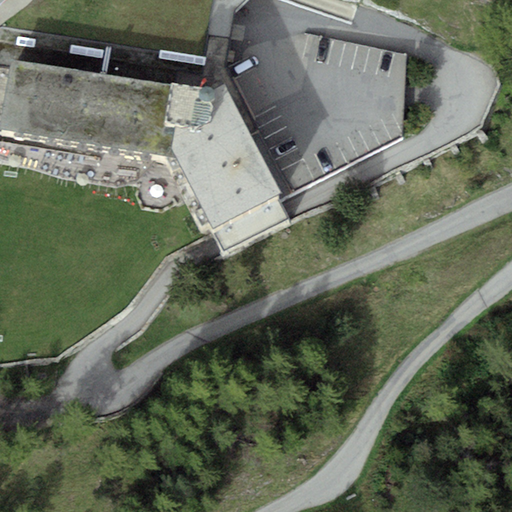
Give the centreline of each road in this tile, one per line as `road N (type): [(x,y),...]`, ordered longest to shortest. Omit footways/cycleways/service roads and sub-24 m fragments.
road 1 (residential): [(186,263),(97,357),(97,375),(108,385),(239,317),(511,199)]
road 2 (residential): [(511,274),(415,361),(338,473),(275,511)]
